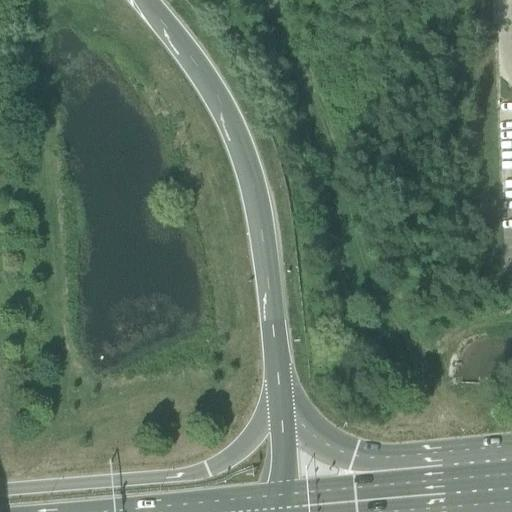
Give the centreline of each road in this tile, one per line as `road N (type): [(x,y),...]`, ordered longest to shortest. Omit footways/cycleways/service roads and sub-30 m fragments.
road 1 (track): [(511,313),(443,338),(402,340),(393,333),(355,273),(323,138),(271,24),(247,0)]
road 2 (trunk): [(277,402),(254,176),(220,99),(144,0)]
road 3 (trunk): [(0,488),(205,467),(246,447),(277,402)]
road 4 (trunk): [(404,486),(302,430),(277,402)]
road 5 (primary): [(404,486),(284,499)]
